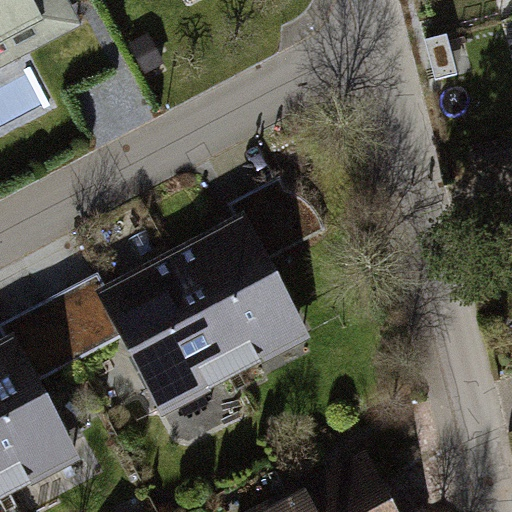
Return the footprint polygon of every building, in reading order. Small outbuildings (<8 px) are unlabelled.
[(67,0),(0,0),(0,71),(83,31),(67,0)] [(182,0),(188,10),(205,0),(182,0)] [(148,32),(128,42),(144,71),(164,60),(148,32)] [(0,129),(38,111),(22,78),(0,88),(0,129)] [(241,210),(267,259),(328,226),(312,196),(289,184),(281,172),(235,198),(241,210)] [(241,210),(97,288),(122,335),(161,406),(305,329),(267,259),(241,210)] [(37,380),(122,335),(97,288),(89,273),(4,319),(9,328),(37,380)] [(9,328),(0,332),(0,494),(76,453),(37,380),(9,328)] [(239,511),(399,511),(365,446),(239,511)]
